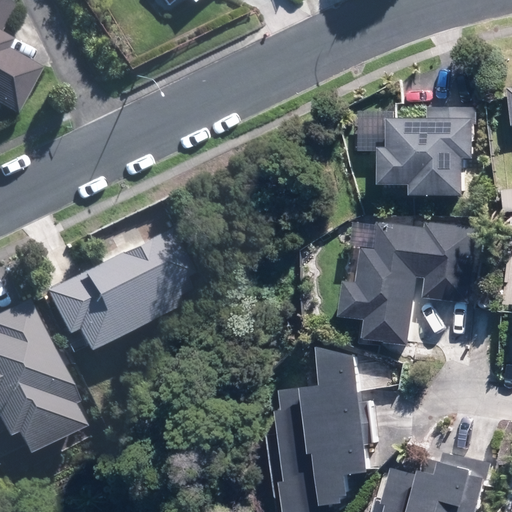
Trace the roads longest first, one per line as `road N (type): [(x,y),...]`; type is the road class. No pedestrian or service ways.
road 1 (residential): [(122,145),(422,0)]
road 2 (residential): [(122,145),(43,0)]
road 3 (residential): [(0,206),(122,145)]
